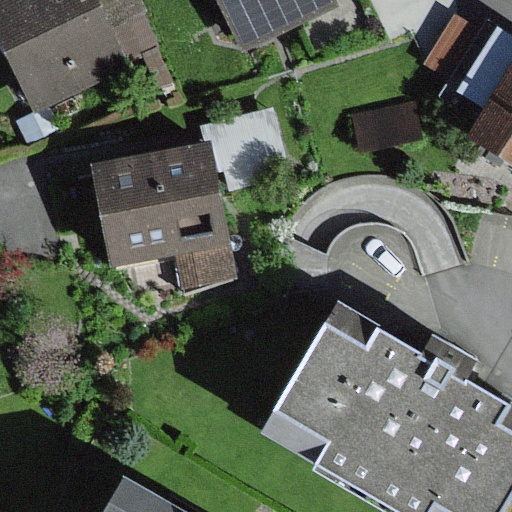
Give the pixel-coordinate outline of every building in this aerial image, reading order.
[(92,0),(0,0),(0,56),(31,119),(128,72),(92,0)] [(137,0),(92,0),(128,72),(164,55),(137,0)] [(329,0),(210,0),(237,56),(334,9),(329,0)] [(450,86),(483,31),(454,14),(421,69),(450,86)] [(511,48),(483,31),(450,86),(439,102),(472,123),(457,147),(511,179),(511,48)] [(414,105),(351,117),(358,155),(422,143),(414,105)] [(271,107),(203,127),(218,177),(222,175),(228,195),(291,177),(271,107)] [(50,115),(17,131),(25,149),(59,133),(50,115)] [(204,151),(85,175),(106,276),(169,263),(176,296),(231,285),(204,151)] [(409,368),(326,320),(251,449),(361,511),(498,511),(511,488),(511,426),(455,393),(464,377),(419,351),(409,368)] [(143,511),(114,495),(104,511),(143,511)]
